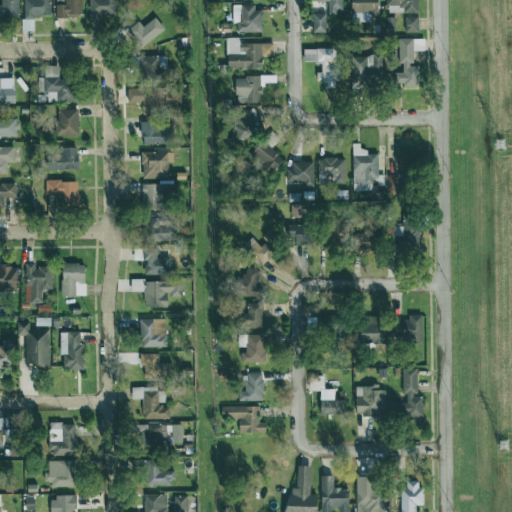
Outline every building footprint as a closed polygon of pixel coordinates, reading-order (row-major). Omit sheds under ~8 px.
[(0,0),(0,20),(16,20),(15,0),(0,0)] [(21,0),(22,17),(48,17),(48,0),(21,0)] [(80,16),(79,0),(53,0),(54,16),(80,16)] [(87,0),(87,16),(113,17),(112,0),(87,0)] [(376,14),(375,0),(348,0),(349,22),(369,22),(369,14),(376,14)] [(230,7),(231,23),(234,23),(234,32),(259,31),(258,6),(230,7)] [(310,33),(324,33),(323,13),(309,14),(310,33)] [(415,16),(403,16),(403,33),(415,32),(415,16)] [(124,31),(137,48),(162,29),(152,17),(140,27),(136,21),(124,31)] [(19,30),(30,30),(30,20),(19,20),(19,30)] [(259,68),(259,57),(271,57),(271,43),(237,44),(237,37),(224,38),(224,69),(259,68)] [(398,38),(397,72),(392,72),(391,85),(417,86),(417,66),(410,66),(410,39),(398,38)] [(422,38),(411,39),(411,51),(422,50),(422,38)] [(300,62),(318,62),(318,72),(314,72),(314,81),(322,81),(322,88),(333,88),(333,48),(300,48),(300,62)] [(349,83),(380,82),(379,55),(348,57),(349,83)] [(136,75),(155,76),(156,56),(136,56),(136,75)] [(70,101),(70,66),(42,66),(42,77),(36,77),(36,92),(45,92),(45,101),(70,101)] [(0,77),(0,102),(12,103),(12,77),(0,77)] [(232,77),(233,103),(259,103),(258,77),(232,77)] [(124,88),(125,103),(138,102),(138,108),(181,107),(181,87),(124,88)] [(54,136),(75,136),(75,109),(54,109),(54,136)] [(234,140),(256,136),(251,109),(229,114),(234,140)] [(0,136),(15,137),(16,119),(0,118),(0,136)] [(139,143),(165,143),(165,122),(138,122),(139,143)] [(281,160),(259,140),(246,154),(268,174),(281,160)] [(375,152),(358,153),(358,144),(350,144),(351,191),(370,190),(370,178),(376,178),(375,152)] [(0,173),(4,174),(4,162),(11,162),(11,147),(0,147),(0,173)] [(74,170),(75,148),(50,148),(50,158),(44,158),(43,169),(74,170)] [(139,179),(166,178),(165,163),(170,163),(170,151),(139,152),(139,179)] [(343,182),(342,158),(315,159),(316,183),(343,182)] [(311,162),(285,162),(286,183),(301,183),(301,187),(311,186),(311,162)] [(384,190),(395,190),(395,175),(384,175),(384,190)] [(42,181),(42,194),(53,194),(53,206),(75,205),(74,181),(42,181)] [(171,184),(139,183),(139,208),(162,209),(162,193),(171,193),(171,184)] [(13,198),(13,185),(0,184),(0,208),(1,209),(1,198),(13,198)] [(154,218),(141,219),(142,241),(167,240),(167,223),(154,224),(154,218)] [(292,246),(302,245),(301,224),(285,225),(285,239),(292,239),(292,246)] [(391,251),(417,250),(416,226),(390,227),(391,251)] [(336,229),(317,228),(316,244),(335,245),(336,229)] [(352,251),(367,251),(367,233),(352,233),(352,251)] [(259,265),(271,253),(261,243),(258,246),(249,238),(240,246),(259,265)] [(141,275),(168,274),(167,257),(154,257),(154,249),(130,249),(130,261),(141,261),(141,275)] [(22,303),(39,303),(40,290),(49,290),(50,267),(32,267),(32,264),(23,263),(22,303)] [(58,264),(59,296),(83,296),(83,263),(58,264)] [(0,265),(0,290),(16,290),(15,265),(0,265)] [(251,297),(257,270),(243,267),(242,276),(235,275),(232,293),(251,297)] [(164,307),(164,296),(179,296),(179,281),(141,281),(141,308),(164,307)] [(244,303),(244,314),(235,314),(236,327),(260,326),(259,303),(244,303)] [(378,344),(379,317),(352,316),(351,343),(378,344)] [(419,316),(406,316),(406,323),(390,322),(389,343),(419,343),(419,316)] [(137,319),(137,347),(163,347),(163,319),(137,319)] [(325,342),(339,344),(342,323),(328,321),(325,342)] [(47,367),(47,330),(27,329),(27,322),(15,322),(14,335),(23,335),(22,366),(47,367)] [(81,343),(77,343),(77,332),(58,332),(58,355),(61,355),(60,369),(81,370),(81,343)] [(238,352),(238,363),(261,362),(261,334),(243,335),(244,352),(238,352)] [(0,368),(8,368),(8,345),(0,345),(0,368)] [(157,354),(139,354),(139,374),(162,374),(162,363),(157,363),(157,354)] [(401,369),(401,402),(395,402),(395,416),(420,417),(420,396),(414,396),(415,369),(401,369)] [(259,401),(260,374),(241,374),(241,391),(236,391),(236,401),(259,401)] [(306,391),(317,391),(316,413),(342,414),(342,400),(331,400),(332,389),(321,389),(321,376),(306,376),(306,391)] [(140,399),(140,418),(167,418),(167,405),(163,405),(163,392),(142,392),(142,387),(128,387),(129,399),(140,399)] [(353,387),(353,417),(382,416),(382,387),(353,387)] [(256,407),(218,406),(218,419),(235,419),(235,433),(262,433),(262,422),(256,422),(256,407)] [(72,424),(47,423),(46,455),(71,456),(72,424)] [(163,448),(162,423),(131,424),(132,433),(138,432),(139,448),(163,448)] [(42,486),(71,485),(70,460),(45,461),(45,473),(41,473),(42,486)] [(170,471),(157,471),(157,460),(142,460),(143,486),(170,485),(170,471)] [(308,466),(294,466),(293,489),(284,488),(283,511),(312,511),(313,495),(307,494),(308,466)] [(327,511),(328,507),(336,507),(335,511),(345,511),(345,488),(331,489),(330,476),(318,476),(318,511),(327,511)] [(353,477),(353,511),(386,511),(386,485),(373,485),(373,477),(353,477)] [(397,511),(414,511),(414,504),(418,504),(418,482),(404,481),(404,490),(398,490),(397,511)] [(53,496),(52,511),(72,511),(72,495),(53,496)] [(165,511),(165,495),(141,495),(141,511),(165,511)] [(171,511),(184,511),(184,496),(171,496),(171,511)]
